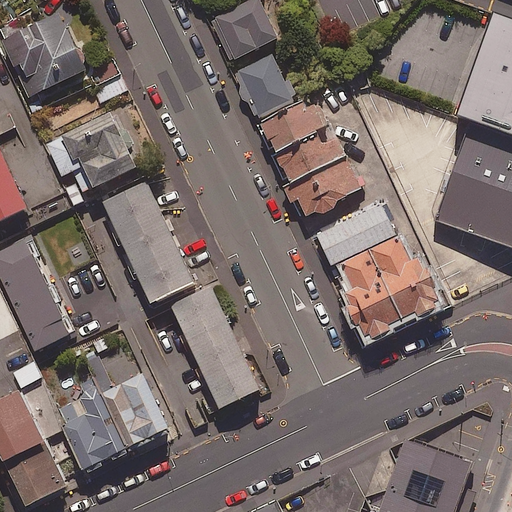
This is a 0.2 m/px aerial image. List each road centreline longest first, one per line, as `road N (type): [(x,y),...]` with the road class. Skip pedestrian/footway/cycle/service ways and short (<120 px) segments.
road 1 (residential): [(335,410),(142,0)]
road 2 (tertiary): [(335,410),(115,511)]
road 3 (tertiary): [(511,349),(472,348),(335,410)]
